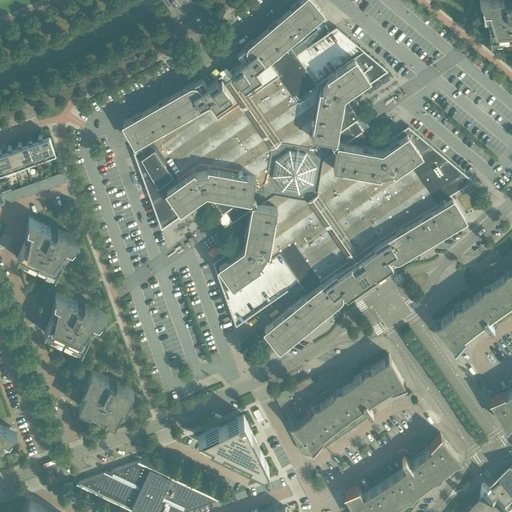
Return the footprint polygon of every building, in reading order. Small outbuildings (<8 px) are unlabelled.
[(439,203),(409,160),(421,152),(407,131),(382,148),(355,144),(343,141),(343,144),(338,147),(334,142),(329,136),(334,132),(337,133),(344,94),(369,77),(354,56),(295,97),(268,59),(323,12),(313,0),(297,0),(288,8),(285,10),(237,51),(243,58),(234,65),(236,68),(233,70),(236,73),(230,77),(225,80),(224,82),(221,78),(218,80),(216,77),(207,84),(204,79),(202,75),(123,120),(135,143),(149,135),(179,178),(166,187),(181,208),(206,191),(244,197),(245,195),(255,188),(257,190),(256,191),(255,192),(254,193),(254,195),(255,196),(256,197),(257,198),(258,198),(259,198),(260,198),(261,197),(263,200),(264,201),(253,206),(250,206),(244,245),(219,262),(233,283),(293,241),(321,281),(264,327),(280,347),(346,293),(369,278),(392,261),(398,258),(465,218),(452,196),(439,203)] [(511,0),(479,0),(482,8),(486,18),(488,18),(490,40),(511,37),(511,0)] [(56,154),(49,136),(48,134),(42,136),(42,135),(41,134),(40,134),(39,134),(38,135),(37,136),(37,137),(38,137),(38,140),(39,140),(45,158),(56,154)] [(45,158),(39,140),(38,140),(38,137),(32,140),(31,138),(30,138),(29,138),(28,138),(27,139),(27,140),(27,141),(28,143),(35,161),(45,158)] [(35,161),(28,143),(27,141),(22,143),(21,142),(21,141),(20,141),(19,141),(18,142),(17,143),(17,144),(17,145),(18,147),(25,165),(35,161)] [(18,147),(17,145),(12,147),(11,146),(10,145),(9,145),(8,145),(7,146),(7,147),(7,148),(8,151),(15,169),(25,165),(18,147)] [(15,169),(8,151),(7,148),(1,150),(1,149),(0,149),(0,148),(0,159),(4,172),(15,169)] [(66,256),(79,239),(29,215),(24,236),(26,237),(17,257),(55,275),(64,255),(66,256)] [(509,297),(511,295),(511,248),(501,259),(498,262),(498,261),(498,260),(487,264),(487,265),(488,264),(490,269),(480,279),(470,290),(474,294),(469,298),(469,297),(462,302),(456,303),(456,304),(452,309),(446,314),(440,319),(435,321),(434,321),(455,346),(465,335),(464,335),(484,319),(486,320),(488,322),(486,324),(487,327),(488,328),(489,329),(491,329),(492,329),(493,329),(496,327),(496,326),(497,326),(497,325),(497,324),(497,323),(497,322),(497,321),(496,320),(494,318),(491,320),(490,317),(490,314),(488,312),(509,297)] [(93,330),(106,313),(56,289),(51,311),(53,311),(44,331),(82,349),(91,329),(93,330)] [(371,404),(369,402),(369,399),(390,386),(391,387),(405,381),(389,353),(388,354),(384,358),(377,362),(370,366),(364,367),(364,368),(360,373),(353,377),(354,378),(349,381),(349,380),(347,378),(345,376),(343,374),(341,372),(338,371),(335,370),(332,370),(329,370),(327,370),(324,371),(321,373),(319,374),(317,376),(315,379),(309,382),(306,376),(274,393),(287,418),(284,419),(299,448),(300,450),(302,451),(304,452),(306,453),(308,454),(310,454),(312,453),(314,452),(368,415),(369,413),(369,414),(371,414),(372,414),(375,412),(376,410),(376,409),(376,408),(376,406),(375,405),(373,403),(371,404)] [(125,407),(134,389),(117,381),(115,384),(113,383),(114,381),(110,379),(109,381),(107,380),(108,377),(91,369),(87,379),(90,380),(87,385),(91,387),(89,389),(86,388),(78,405),(114,422),(122,406),(125,407)] [(511,386),(504,392),(503,391),(490,396),(506,424),(507,424),(510,419),(511,418),(511,386)] [(260,448),(254,435),(250,429),(249,426),(243,414),(237,417),(236,416),(233,422),(229,420),(228,421),(218,426),(204,433),(197,436),(263,468),(268,466),(265,459),(264,456),(260,448)] [(3,447),(17,430),(0,421),(0,448),(1,446),(3,447)] [(426,481),(433,476),(438,474),(439,474),(442,469),(454,459),(460,457),(461,456),(439,431),(430,442),(431,443),(411,458),(408,458),(406,455),(409,454),(407,451),(407,450),(405,449),(404,448),(402,448),(401,449),(398,451),(398,452),(397,453),(397,455),(398,456),(398,457),(401,460),(403,458),(405,460),(405,463),(406,466),(398,472),(390,477),(381,483),(372,489),(363,494),(358,485),(345,490),(353,505),(354,507),(356,511),(386,511),(424,487),(421,483),(425,480),(426,481)] [(219,497),(168,473),(138,459),(138,460),(137,461),(136,460),(111,469),(113,470),(111,475),(103,472),(78,481),(79,481),(78,482),(77,481),(76,482),(140,511),(178,511),(184,510),(182,509),(185,504),(192,507),(217,498),(216,498),(217,497),(218,498),(219,497)] [(511,511),(511,493),(507,488),(507,489),(498,497),(497,495),(489,502),(486,499),(485,498),(483,497),(481,502),(480,502),(479,503),(479,504),(479,505),(483,508),(479,511),(511,511)] [(56,511),(55,511),(54,511),(52,511),(53,511),(48,509),(47,511),(43,509),(43,506),(30,500),(23,511),(56,511)]
